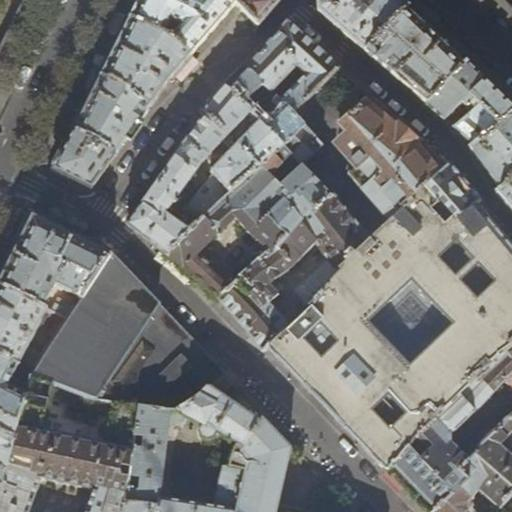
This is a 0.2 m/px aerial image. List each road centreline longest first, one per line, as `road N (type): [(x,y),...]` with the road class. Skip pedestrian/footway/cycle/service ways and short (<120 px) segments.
road 1 (residential): [(101,220),(188,298),(390,511)]
road 2 (residential): [(289,4),(444,141),(511,226)]
road 3 (residential): [(289,4),(173,115),(101,220)]
road 4 (residential): [(0,162),(80,0)]
